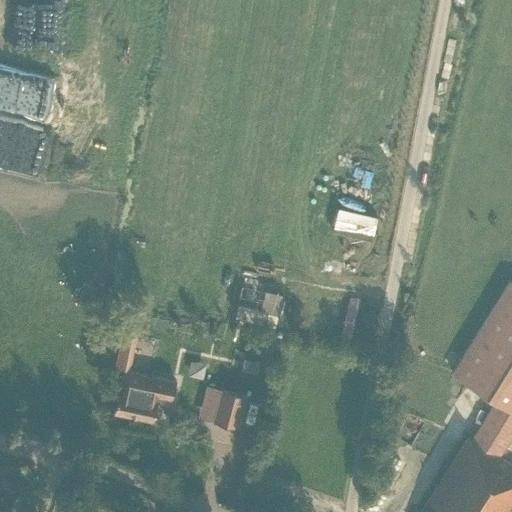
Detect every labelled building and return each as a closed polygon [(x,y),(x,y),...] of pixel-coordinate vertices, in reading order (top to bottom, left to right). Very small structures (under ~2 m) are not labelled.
[(494,399),(471,437),(467,435),(419,511),(511,511),(511,464),(498,455),(511,432),(511,283),(508,280),(451,372),(494,399)] [(340,307),(300,299),(295,325),(335,333),(340,307)] [(237,304),(234,317),(274,326),(277,313),(260,309),(237,304)] [(243,357),(240,369),(256,373),(259,361),(243,357)] [(176,380),(145,373),(145,374),(124,369),(119,391),(118,390),(113,410),(153,419),(157,399),(171,402),(176,380)] [(246,393),(223,387),(215,418),(238,424),(246,393)] [(409,410),(398,434),(433,451),(445,426),(409,410)]
